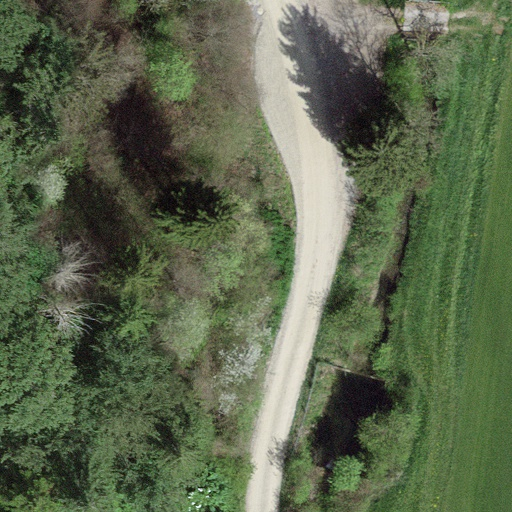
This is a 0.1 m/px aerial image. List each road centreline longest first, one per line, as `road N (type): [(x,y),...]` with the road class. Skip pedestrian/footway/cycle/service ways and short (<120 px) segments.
road 1 (unclassified): [(286,0),(312,89),(326,230),(277,428),(268,511)]
road 2 (track): [(488,16),(292,16)]
